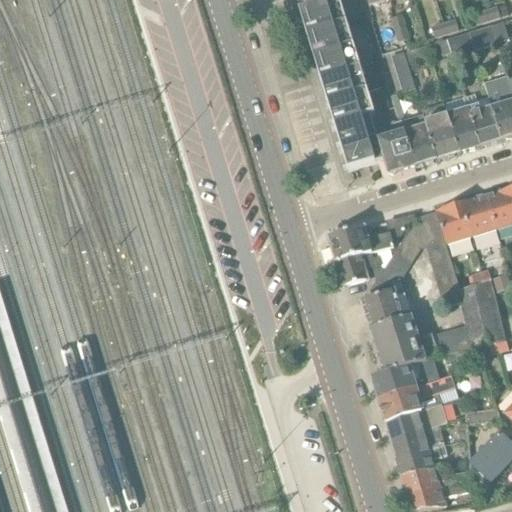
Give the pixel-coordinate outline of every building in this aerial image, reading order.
[(339,0),(296,0),(301,14),(299,14),(348,174),(384,163),(384,164),(385,164),(379,143),(371,118),(375,117),(341,4),(339,0)] [(367,0),(370,9),(393,2),(392,0),(367,0)] [(489,25),(501,21),(498,10),(486,13),(489,25)] [(477,29),(489,25),(486,13),(474,17),(477,29)] [(395,34),(406,30),(403,18),(391,22),(395,34)] [(447,37),(459,34),(456,22),(444,26),(447,37)] [(435,41),(447,37),(444,26),(432,30),(435,41)] [(497,47),(509,43),(504,26),(492,29),(497,47)] [(492,29),(468,37),(474,54),(497,47),(492,29)] [(410,42),(406,30),(395,34),(399,46),(410,42)] [(454,61),(474,54),(468,37),(447,43),(451,56),(453,61),(454,61)] [(451,56),(447,43),(439,46),(443,59),(451,56)] [(405,56),(408,65),(430,58),(428,49),(405,56)] [(402,98),(413,94),(402,57),(390,61),(402,98)] [(502,145),(511,141),(511,93),(506,72),(492,76),(501,108),(492,111),(502,145)] [(480,152),(502,145),(492,111),(489,100),(477,103),(476,98),(465,101),(467,104),(466,105),(480,152)] [(460,158),(480,152),(466,105),(446,111),(460,158)] [(438,164),(460,158),(446,111),(445,111),(444,109),(423,116),(424,119),(438,164)] [(416,171),(438,164),(424,119),(402,125),(416,171)] [(389,179),(416,171),(402,125),(400,126),(399,124),(391,126),(395,138),(379,143),(385,164),(389,179)] [(497,234),(511,229),(511,196),(511,192),(486,200),(497,234)] [(473,242),(497,234),(486,200),(462,208),(473,242)] [(447,250),(473,242),(462,208),(436,215),(445,243),(447,250)] [(426,249),(445,243),(436,215),(419,220),(406,240),(421,250),(426,249)] [(366,273),(367,272),(383,269),(380,259),(376,261),(375,257),(395,252),(395,251),(415,220),(414,219),(387,226),(390,237),(373,241),(370,230),(334,240),(330,247),(343,290),(369,283),(366,273)] [(397,254),(413,264),(421,250),(406,240),(397,254)] [(388,266),(404,276),(413,264),(397,254),(388,266)] [(397,293),(396,289),(399,285),(404,276),(388,266),(371,294),(374,301),(397,293)] [(483,276),(485,285),(492,283),(489,274),(483,276)] [(485,285),(483,276),(473,279),(475,288),(485,285)] [(496,299),(492,283),(485,285),(475,288),(460,292),(464,304),(458,306),(465,330),(471,354),(478,352),(490,349),(499,346),(507,344),(496,299)] [(443,310),(458,306),(464,304),(460,292),(440,299),(443,310)] [(371,334),(406,323),(397,293),(374,301),(362,305),(371,334)] [(426,363),(439,359),(433,339),(432,337),(418,341),(412,321),(406,323),(371,334),(385,377),(426,363)] [(454,333),(461,356),(471,354),(465,330),(454,333)] [(443,336),(450,357),(458,355),(459,357),(461,356),(454,333),(443,336)] [(433,339),(439,359),(439,360),(450,357),(443,336),(433,339)] [(499,346),(501,355),(509,353),(507,344),(499,346)] [(501,355),(499,346),(490,349),(493,358),(501,355)] [(372,381),(379,404),(452,380),(452,379),(449,369),(429,375),(426,363),(385,377),(372,381)] [(386,427),(436,410),(434,402),(456,395),(452,380),(379,404),(386,427)] [(391,443),(440,429),(442,428),(436,410),(386,427),(391,443)] [(496,411),(466,415),(466,428),(500,423),(497,411),(496,411)] [(397,463),(445,449),(440,429),(391,443),(397,463)] [(459,444),(459,446),(467,443),(466,430),(457,433),(459,444)] [(500,435),(489,446),(471,466),(490,485),(511,461),(511,435),(507,441),(500,435)] [(402,480),(436,472),(434,462),(442,460),(442,459),(447,458),(445,449),(397,463),(402,480)] [(406,496),(471,485),(470,474),(438,480),(436,472),(402,480),(406,496)] [(411,511),(433,511),(447,510),(445,500),(472,495),(471,485),(406,496),(411,511)]
